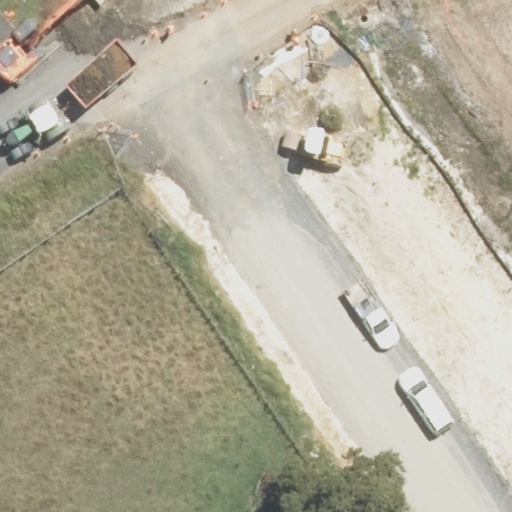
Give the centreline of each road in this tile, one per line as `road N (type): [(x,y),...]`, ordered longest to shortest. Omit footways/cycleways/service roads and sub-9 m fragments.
road 1 (residential): [(195,0),(511,501)]
road 2 (unclassified): [(0,119),(144,0)]
